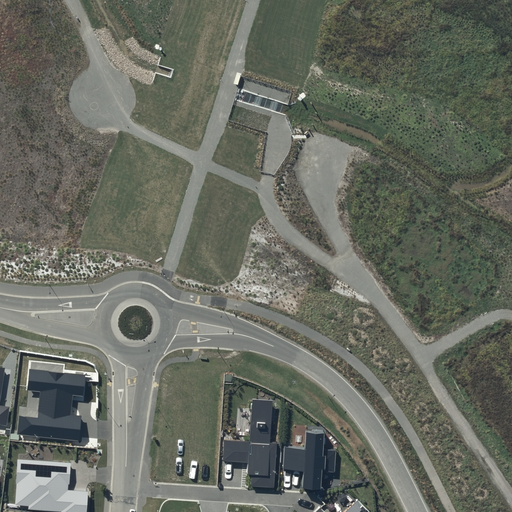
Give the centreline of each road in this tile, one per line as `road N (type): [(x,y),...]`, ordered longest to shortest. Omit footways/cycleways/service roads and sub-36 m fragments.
road 1 (track): [(59,0),(83,47),(104,122),(261,186),(278,226),(385,307),(511,499)]
road 2 (residential): [(167,323),(262,337),(327,372),(372,422),(418,511)]
road 3 (track): [(164,269),(249,0)]
road 4 (residential): [(123,488),(299,496)]
road 5 (residential): [(130,353),(123,488)]
